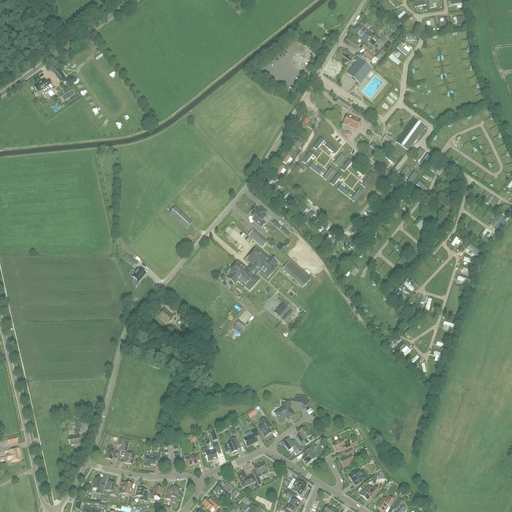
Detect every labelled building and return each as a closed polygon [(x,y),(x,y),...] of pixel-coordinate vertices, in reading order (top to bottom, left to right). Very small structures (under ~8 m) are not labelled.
[(369,33),(363,28),(363,27),(365,24),(362,22),(360,25),(353,33),(362,41),(365,38),(368,35),(367,35),(369,33)] [(371,40),(376,43),(378,45),(380,45),(381,43),(381,41),(379,39),(374,35),(373,36),(369,33),(367,35),(368,35),(365,38),(362,41),(366,44),(370,38),(371,40)] [(356,51),(360,44),(348,37),(344,44),(356,51)] [(399,44),(397,47),(406,54),(408,51),(399,44)] [(354,57),(345,51),(342,56),(351,62),(354,57)] [(367,51),(364,55),(371,62),(372,62),(374,64),(378,60),(375,58),(367,51)] [(398,65),(401,62),(392,53),(389,56),(398,65)] [(359,84),(372,69),(360,58),(347,74),(359,84)] [(67,80),(61,73),(56,76),(60,81),(62,80),(63,82),(67,80)] [(45,82),(44,80),(34,87),(38,93),(41,91),(44,95),(51,90),(48,86),(51,83),(49,80),(45,82)] [(72,90),(62,97),(65,102),(76,95),(72,90)] [(55,94),(58,99),(64,96),(61,91),(55,94)] [(349,111),(351,107),(339,98),(336,103),(346,110),(349,111)] [(357,130),(361,120),(347,114),(343,124),(357,130)] [(304,129),(309,121),(304,118),(297,130),(301,133),(303,129),(304,129)] [(414,118),(396,143),(408,152),(426,127),(414,118)] [(320,139),(313,147),(316,150),(323,141),(320,139)] [(290,147),(296,149),(299,143),(294,140),(290,147)] [(328,144),(326,147),(334,154),(337,151),(328,144)] [(373,144),(370,147),(379,154),(381,151),(373,144)] [(419,150),(412,158),(415,161),(422,152),(419,150)] [(309,153),(302,162),(305,164),(312,155),(309,153)] [(341,155),(334,164),(337,166),(344,157),(341,155)] [(387,155),(385,158),(394,164),(396,161),(387,155)] [(427,155),(420,164),(423,166),(430,157),(427,155)] [(348,160),(341,169),(344,171),(351,163),(348,160)] [(312,165),(310,168),(318,175),(321,172),(312,165)] [(355,165),(353,168),(361,175),(364,172),(355,165)] [(406,167),(399,176),(402,178),(409,170),(406,167)] [(330,169),(323,177),(326,180),(333,171),(330,169)] [(414,173),(407,182),(410,184),(417,175),(414,173)] [(337,174),(331,183),(334,185),(340,177),(337,174)] [(369,177),(362,185),(365,188),(372,179),(369,177)] [(420,182),(417,185),(423,190),(426,187),(420,182)] [(276,184),(269,192),(272,195),(279,186),(276,184)] [(340,187),(338,190),(346,197),(349,194),(340,187)] [(285,191),(278,200),(281,202),(288,193),(285,191)] [(358,191),(351,200),(354,202),(361,193),(358,191)] [(415,204),(405,196),(402,199),(412,207),(415,204)] [(292,197),(285,206),(288,208),(295,200),(292,197)] [(382,197),(379,200),(388,207),(390,204),(382,197)] [(499,212),(504,203),(500,201),(494,209),(499,212)] [(186,229),(192,223),(175,207),(169,213),(186,229)] [(266,216),(264,215),(266,213),(261,208),(259,210),(256,207),(250,214),(254,218),(252,220),(262,228),(265,224),(262,221),(266,216)] [(303,207),(296,216),(299,218),(306,209),(303,207)] [(406,216),(396,207),(393,211),(403,219),(406,216)] [(373,208),(370,211),(379,218),(381,215),(373,208)] [(310,213),(303,222),(306,224),(313,215),(310,213)] [(363,219),(361,222),(370,229),(372,226),(363,219)] [(279,230),(281,227),(275,221),(272,224),(279,230)] [(421,231),(426,226),(421,221),(415,226),(421,231)] [(320,222),(313,231),(316,233),(323,224),(320,222)] [(392,234),(382,226),(379,229),(389,237),(392,234)] [(253,228),(248,234),(262,247),(267,241),(253,228)] [(290,235),(283,228),(280,231),(288,237),(290,235)] [(324,230),(317,238),(320,241),(327,232),(324,230)] [(354,230),(352,233),(361,240),(363,237),(354,230)] [(331,236),(325,245),(328,247),(334,239),(331,236)] [(456,236),(451,244),(455,246),(460,238),(456,236)] [(347,240),(344,243),(353,249),(355,246),(347,240)] [(379,251),(369,242),(366,246),(376,254),(379,251)] [(477,248),(470,243),(467,248),(474,253),(477,248)] [(277,263),(271,258),(269,260),(256,249),(247,260),(252,264),(247,270),(238,262),(229,273),(231,275),(228,278),(234,284),(237,280),(250,291),(259,280),(254,276),(259,270),(268,278),(277,267),(275,266),(277,263)] [(126,254),(123,258),(127,262),(134,268),(137,266),(138,264),(139,263),(137,262),(136,263),(132,259),(131,257),(130,258),(126,254)] [(369,263),(359,255),(356,259),(366,267),(369,263)] [(433,268),(435,266),(427,258),(425,261),(433,268)] [(287,273),(292,276),(297,269),(293,266),(291,269),(287,273)] [(139,269),(133,276),(137,279),(139,281),(142,279),(146,274),(140,269),(139,268),(139,269)] [(302,273),(297,269),(292,276),(296,280),(301,273),(302,273)] [(296,280),(300,283),(306,277),(301,273),(296,280)] [(358,281),(348,273),(345,276),(355,284),(358,281)] [(419,284),(421,281),(413,274),(411,276),(419,284)] [(304,287),(310,280),(306,277),(300,283),(304,287)] [(412,292),(415,289),(407,281),(404,284),(412,292)] [(271,287),(261,296),(266,302),(277,294),(271,287)] [(282,303),(274,313),(279,317),(287,307),(282,303)] [(167,324),(174,317),(164,308),(157,316),(167,324)] [(291,310),(283,319),(286,321),(294,312),(291,310)] [(179,312),(177,314),(178,316),(184,322),(187,322),(188,320),(188,318),(181,312),(179,312)] [(239,321),(235,325),(243,330),(246,326),(239,321)] [(416,326),(408,331),(411,335),(418,330),(416,326)] [(409,346),(402,355),(406,357),(412,349),(409,346)] [(285,417),(288,420),(294,416),(289,409),(290,402),(286,402),(282,401),(281,409),(279,411),(277,411),(275,412),(275,414),(276,416),(278,416),(281,420),(285,417)] [(253,408),(247,413),(250,417),(257,412),(253,408)] [(262,426),(259,428),(265,437),(271,433),(269,429),(272,427),(266,418),(260,423),(262,426)] [(304,428),(298,433),(300,435),(297,438),(304,447),(308,443),(306,441),(309,439),(308,438),(310,436),(307,431),(306,432),(304,428)] [(79,433),(81,432),(80,429),(74,430),(75,436),(69,438),(70,446),(81,444),(80,436),(79,436),(79,433)] [(251,432),(253,435),(244,440),(247,447),(257,442),(255,437),(258,436),(255,430),(251,432)] [(232,443),(228,445),(232,454),(238,451),(237,449),(240,448),(235,438),(231,440),(232,443)] [(291,443),(289,440),(283,444),(289,451),(292,448),(295,452),(294,452),(297,456),(303,451),(301,448),(300,448),(294,440),(291,443)] [(336,452),(340,449),(342,452),(351,447),(349,443),(344,445),(341,440),(332,445),(336,452)] [(312,452),(315,450),(312,447),(303,454),(305,457),(302,459),(304,462),(305,461),(307,464),(309,463),(311,463),(311,461),(313,460),(313,461),(316,458),(312,452)] [(11,463),(21,461),(19,449),(8,451),(9,455),(6,456),(7,460),(10,460),(11,463)] [(114,451),(108,449),(105,459),(112,460),(112,458),(117,459),(119,453),(114,452),(114,451)] [(205,454),(207,462),(218,459),(217,455),(216,450),(208,452),(207,449),(206,449),(202,450),(202,451),(203,454),(205,454)] [(351,450),(344,453),(346,456),(340,460),(344,468),(354,463),(350,455),(352,453),(351,450)] [(134,455),(126,453),(124,463),(132,465),(134,455)] [(155,463),(156,460),(160,460),(160,459),(161,454),(154,454),(153,458),(151,457),(151,454),(146,454),(146,457),(145,457),(145,461),(145,466),(150,467),(150,465),(155,465),(155,463)] [(185,461),(186,461),(187,466),(198,464),(197,462),(200,461),(199,455),(190,457),(190,455),(184,456),(185,461)] [(264,463),(254,468),(257,475),(267,470),(264,463)] [(358,480),(360,483),(368,478),(363,472),(360,474),(357,470),(348,477),(352,482),(355,480),(358,480)] [(238,475),(243,487),(255,481),(253,475),(246,478),(243,472),(238,475)] [(287,486),(290,488),(297,479),(294,477),(287,486)] [(306,487),(301,484),(303,481),(298,478),(296,481),(296,480),(293,485),(293,486),(300,490),(303,492),(306,487)] [(102,480),(95,479),(93,488),(97,489),(96,493),(102,495),(104,486),(101,485),(102,480)] [(116,484),(109,482),(106,491),(111,492),(110,495),(116,496),(118,488),(115,487),(116,484)] [(131,489),(133,484),(129,483),(129,484),(125,483),(124,487),(123,487),(121,494),(131,496),(133,489),(131,489)] [(223,490),(219,486),(214,492),(217,494),(216,495),(221,500),(224,496),(225,496),(227,496),(233,489),(235,491),(232,494),(232,497),(234,498),(238,493),(238,494),(239,493),(228,484),(223,490)] [(145,491),(146,488),(139,486),(137,496),(141,497),(141,501),(146,502),(147,496),(148,492),(145,491)] [(286,492),(291,495),(293,492),(300,497),(303,492),(300,490),(293,486),(290,490),(288,489),(286,492)] [(156,487),(155,487),(153,494),(150,493),(149,499),(153,500),(154,497),(160,498),(162,489),(162,488),(156,487)] [(168,488),(167,493),(165,499),(171,501),(172,497),(177,498),(179,489),(172,487),(171,489),(168,488)] [(375,496),(379,491),(374,487),(372,490),(369,487),(365,492),(363,490),(359,494),(367,501),(373,494),(375,496)] [(389,497),(387,501),(383,498),(377,507),(383,511),(387,505),(390,507),(395,501),(389,497)] [(210,501),(207,499),(202,505),(210,511),(213,508),(216,511),(220,506),(212,499),(210,501)] [(292,500),(289,504),(297,509),(300,505),(292,500)] [(405,511),(405,510),(406,509),(402,507),(404,503),(399,500),(393,509),(396,511),(395,511),(405,511)]
